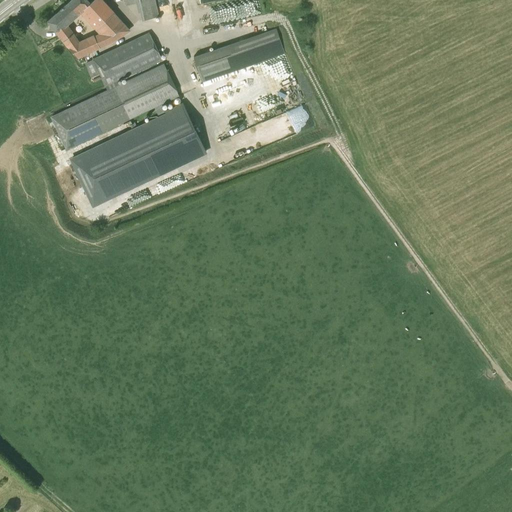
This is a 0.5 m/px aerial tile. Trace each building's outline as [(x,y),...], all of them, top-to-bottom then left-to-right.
[(101,0),(93,0),(90,3),(87,0),(71,0),(48,21),(77,58),(116,39),(129,30),(101,0)] [(159,17),(155,0),(125,0),(126,5),(137,3),(141,21),(159,17)] [(226,45),(235,71),(284,54),(276,28),(226,45)] [(118,81),(162,60),(149,33),(93,59),(93,60),(85,64),(91,76),(99,73),(106,87),(118,81)] [(202,82),(235,71),(226,45),(193,56),(202,82)] [(179,95),(164,64),(114,88),(129,119),(156,106),(160,104),(179,95)] [(107,91),(114,88),(119,85),(118,81),(106,87),(107,91)] [(66,149),(129,119),(114,88),(51,117),(66,149)] [(156,106),(161,115),(72,158),(95,204),(206,152),(182,103),(164,112),(160,104),(158,105),(156,106)]
